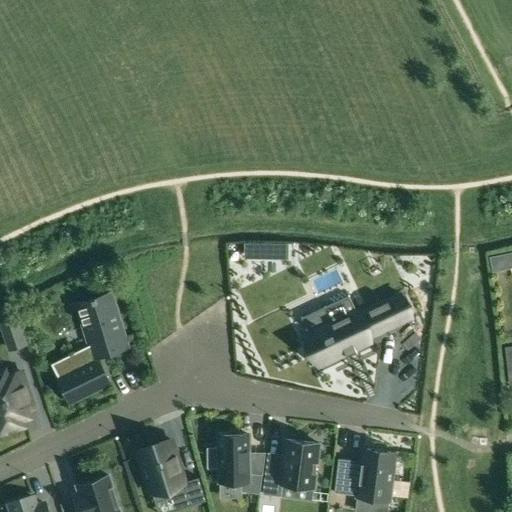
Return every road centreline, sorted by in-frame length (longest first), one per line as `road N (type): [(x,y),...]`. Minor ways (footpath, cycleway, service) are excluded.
road 1 (residential): [(194,387),(408,420)]
road 2 (residential): [(0,470),(194,387)]
